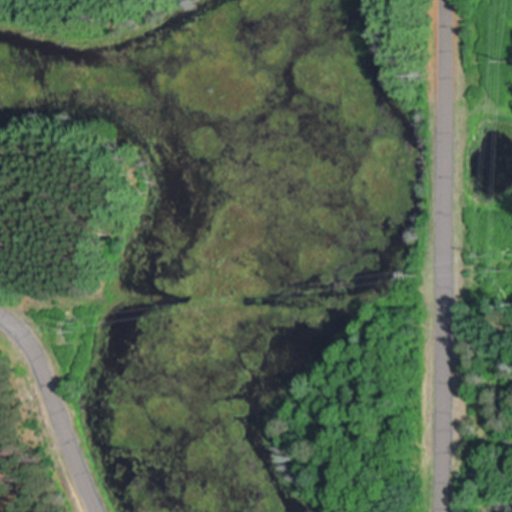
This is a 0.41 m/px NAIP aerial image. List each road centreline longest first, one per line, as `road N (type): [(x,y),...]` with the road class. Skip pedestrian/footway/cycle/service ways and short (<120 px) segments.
road 1 (residential): [(441,511),(446,0)]
road 2 (residential): [(100,511),(36,359),(0,317)]
